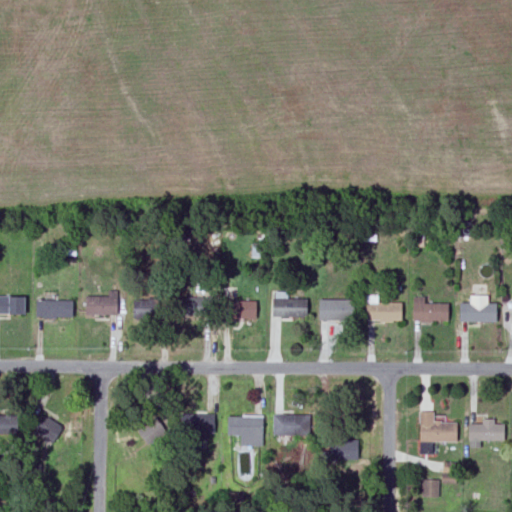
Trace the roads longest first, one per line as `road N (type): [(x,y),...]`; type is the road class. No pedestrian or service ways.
road 1 (residential): [(0,367),(511,370)]
road 2 (residential): [(98,511),(100,368)]
road 3 (residential): [(386,511),(387,369)]
